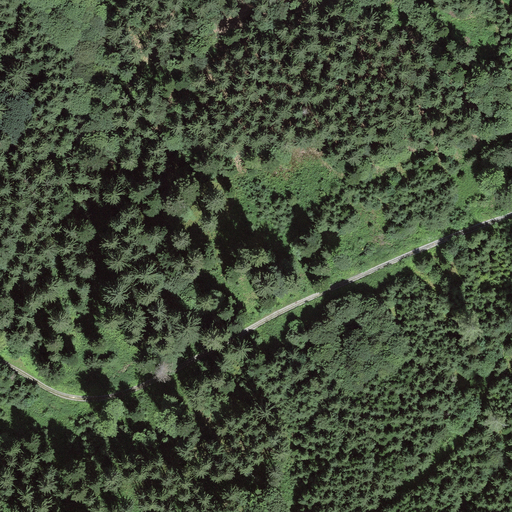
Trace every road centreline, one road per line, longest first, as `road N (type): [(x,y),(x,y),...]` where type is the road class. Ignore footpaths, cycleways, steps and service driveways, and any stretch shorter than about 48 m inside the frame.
road 1 (track): [(511,209),(279,299),(116,403),(0,359)]
road 2 (track): [(511,323),(465,427),(377,511)]
